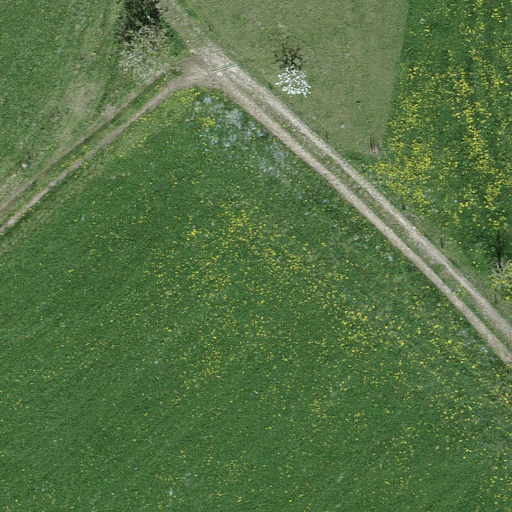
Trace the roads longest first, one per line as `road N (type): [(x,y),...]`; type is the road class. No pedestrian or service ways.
road 1 (track): [(154,0),(160,15),(511,347)]
road 2 (track): [(160,15),(0,172)]
